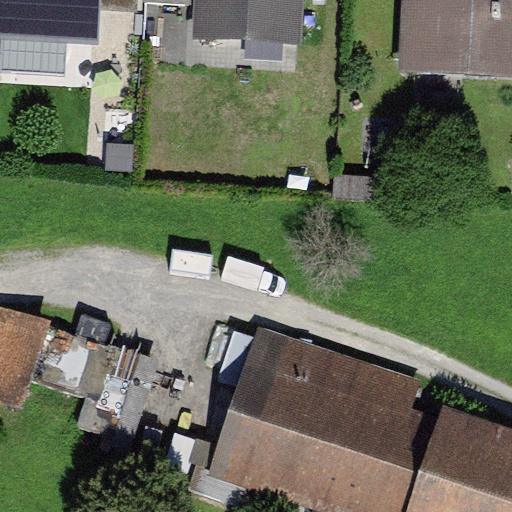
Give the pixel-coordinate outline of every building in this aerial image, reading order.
[(141,0),(0,0),(0,1),(0,49),(102,52),(103,21),(141,22),(141,0)] [(294,0),(146,0),(145,17),(194,20),(193,53),(292,58),(294,0)] [(511,0),(406,0),(407,81),(511,80),(511,0)] [(0,408),(31,418),(57,329),(0,312),(0,408)] [(142,458),(163,361),(58,338),(46,389),(94,400),(84,445),(142,458)] [(198,491),(251,511),(511,511),(511,447),(254,348),(198,491)]
